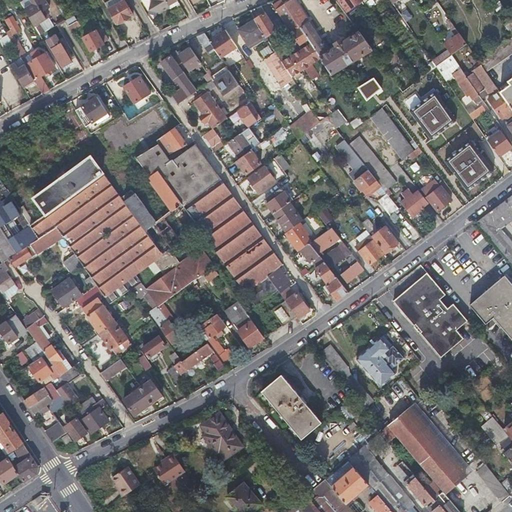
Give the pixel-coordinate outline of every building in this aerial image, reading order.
[(46,19),(44,15),(42,12),(47,8),(42,0),(29,0),(32,5),(24,9),(39,35),(44,32),(39,23),(46,19)] [(132,15),(124,1),(123,0),(118,0),(120,3),(108,10),(115,25),(132,15)] [(151,0),(149,10),(156,12),(159,0),(156,0),(151,0)] [(150,0),(151,0),(156,0),(159,0),(156,12),(160,13),(169,7),(168,6),(165,0),(150,0)] [(311,45),(321,60),(332,76),(371,49),(358,31),(329,51),(294,0),(291,0),(288,3),(286,0),(279,0),(281,2),(273,7),(289,29),(296,24),(307,40),(311,45)] [(361,0),(334,0),(344,13),(361,0)] [(177,8),(171,11),(178,22),(184,19),(177,8)] [(264,14),(254,20),(264,36),(265,38),(275,31),(264,14)] [(511,15),(502,22),(507,29),(511,36),(511,35),(511,15)] [(11,16),(4,20),(12,33),(19,29),(11,16)] [(467,43),(458,31),(450,19),(447,21),(457,36),(445,45),(452,54),(467,43)] [(264,36),(254,20),(238,31),(248,47),(264,36)] [(76,33),(79,31),(82,30),(79,26),(80,25),(77,21),(68,26),(70,31),(73,29),(76,33)] [(300,46),(307,40),(296,24),(289,29),(300,46)] [(108,40),(105,34),(101,28),(96,31),(95,30),(82,37),(91,51),(104,44),(103,43),(108,40)] [(209,41),(215,50),(220,57),(236,48),(226,32),(209,41)] [(208,54),(215,50),(209,41),(204,33),(197,36),(208,54)] [(0,45),(2,50),(13,45),(8,35),(0,38),(0,45)] [(63,67),(67,64),(71,62),(56,35),(47,40),(63,67)] [(250,50),(266,40),(265,38),(264,36),(248,47),(250,50)] [(477,59),(481,65),(485,70),(511,50),(511,36),(477,59)] [(17,40),(12,43),(21,57),(22,59),(25,57),(19,46),(20,46),(17,40)] [(268,45),(261,50),(265,57),(273,52),(268,45)] [(291,78),(321,60),(311,45),(288,59),(280,48),(274,52),(275,53),(291,78)] [(171,56),(175,61),(178,65),(180,64),(184,70),(186,68),(189,72),(200,64),(190,48),(179,56),(176,53),(171,56)] [(29,62),(29,61),(28,61),(26,62),(28,65),(29,64),(31,68),(28,70),(34,79),(42,93),(48,90),(40,76),(55,67),(46,52),(29,62)] [(293,81),(291,78),(275,53),(264,60),(281,88),(293,81)] [(16,63),(11,65),(15,71),(22,66),(21,63),(23,62),(22,59),(21,57),(15,61),(16,63)] [(173,81),(177,78),(182,75),(170,57),(161,63),(168,74),(173,81)] [(28,70),(23,62),(21,63),(22,66),(15,71),(23,86),(34,79),(28,70)] [(507,116),(511,112),(511,108),(499,90),(485,70),(481,65),(472,71),(473,72),(467,76),(481,97),(487,93),(489,96),(488,97),(501,116),(505,114),(507,116)] [(473,119),(470,114),(437,66),(426,73),(499,180),(509,172),(499,156),(488,141),(473,119)] [(229,72),(226,67),(210,78),(212,81),(213,83),(229,72)] [(229,72),(213,83),(216,87),(223,97),(238,85),(229,72)] [(169,84),(173,81),(168,74),(164,77),(169,84)] [(204,77),(208,83),(212,81),(210,78),(208,75),(204,77)] [(378,76),(360,85),(367,99),(385,90),(378,76)] [(511,108),(511,76),(507,80),(509,83),(499,90),(511,108)] [(133,104),(141,99),(150,93),(139,77),(122,87),(133,104)] [(216,87),(213,83),(212,81),(208,83),(201,88),(206,95),(216,87)] [(192,85),(188,87),(185,90),(183,88),(178,90),(171,93),(179,104),(196,92),(192,85)] [(384,102),(387,105),(403,91),(400,88),(384,102)] [(387,105),(391,110),(394,115),(412,100),(404,90),(403,91),(387,105)] [(247,104),(250,102),(243,92),(240,94),(247,104)] [(431,140),(458,121),(437,93),(411,112),(431,140)] [(194,103),(201,113),(213,104),(206,95),(194,103)] [(107,113),(102,105),(97,96),(76,110),(86,126),(107,113)] [(247,104),(246,104),(258,121),(261,119),(250,102),(247,104)] [(213,104),(201,113),(203,115),(200,117),(205,125),(208,122),(213,129),(224,121),(213,104)] [(249,127),(254,124),(258,121),(246,104),(237,111),(249,127)] [(312,108),(290,126),(299,138),(322,121),(312,108)] [(408,155),(415,150),(384,108),(371,118),(403,160),(408,155)] [(477,109),(470,114),(473,119),(477,117),(480,114),(477,109)] [(335,129),(342,125),(348,121),(339,111),(327,118),(335,129)] [(72,128),(78,125),(73,116),(67,119),(72,128)] [(351,121),(354,128),(364,123),(360,116),(351,121)] [(283,126),(273,134),(278,139),(288,131),(283,126)] [(157,141),(159,144),(167,156),(186,146),(174,128),(157,141)] [(240,158),(252,150),(253,149),(242,133),(229,142),(240,158)] [(501,133),(488,141),(499,156),(511,148),(501,133)] [(348,146),(369,172),(377,183),(380,186),(391,178),(359,137),(348,146)] [(355,182),(369,172),(348,146),(345,141),(337,147),(357,173),(353,176),(354,180),(355,182)] [(267,277),(278,268),(282,266),(193,142),(186,146),(167,156),(159,144),(136,159),(150,178),(148,179),(161,197),(172,212),(155,224),(144,210),(131,191),(120,199),(91,158),(66,176),(64,173),(55,178),(57,182),(33,199),(43,213),(39,216),(33,220),(23,204),(18,207),(38,238),(56,226),(63,236),(77,258),(82,265),(89,276),(96,286),(108,304),(139,282),(133,274),(152,260),(163,275),(144,289),(146,293),(156,306),(160,304),(184,287),(199,276),(212,266),(199,249),(179,264),(168,249),(198,228),(254,306),(267,296),(258,284),(267,277)] [(419,147),(415,150),(408,155),(410,157),(411,160),(422,151),(419,147)] [(261,163),(252,150),(240,158),(238,160),(248,173),(261,163)] [(248,177),(254,185),(259,193),(276,181),(265,165),(248,177)] [(369,172),(355,182),(364,193),(377,183),(369,172)] [(30,243),(38,238),(18,207),(0,178),(0,230),(14,253),(30,243)] [(423,186),(418,190),(424,198),(426,196),(429,194),(423,186)] [(426,196),(432,204),(437,211),(451,200),(440,186),(436,189),(433,191),(429,194),(426,196)] [(292,192),(296,198),(300,195),(296,189),(292,192)] [(265,201),(274,214),(288,204),(290,203),(281,190),(265,201)] [(397,196),(399,199),(401,201),(399,202),(411,217),(419,211),(418,210),(428,203),(424,198),(418,190),(407,198),(403,192),(397,196)] [(393,222),(403,216),(390,192),(380,198),(393,222)] [(463,208),(467,204),(472,201),(466,194),(458,200),(463,208)] [(511,242),(501,228),(511,219),(511,194),(478,222),(511,263),(511,242)] [(161,197),(144,210),(155,224),(172,212),(161,197)] [(29,202),(39,216),(43,213),(33,199),(29,202)] [(274,214),(287,233),(299,224),(301,222),(288,204),(274,214)] [(331,219),(324,208),(316,213),(324,224),(331,219)] [(299,224),(287,233),(285,234),(296,249),(310,239),(301,227),(299,224)] [(56,226),(38,238),(30,243),(31,245),(10,258),(16,267),(63,236),(56,226)] [(386,226),(378,231),(371,237),(373,239),(384,253),(398,242),(386,226)] [(331,228),(310,244),(318,254),(338,238),(331,228)] [(0,245),(8,258),(14,253),(0,230),(0,245)] [(369,265),(376,260),(383,254),(372,240),(373,239),(371,237),(366,230),(356,237),(360,242),(355,246),(369,265)] [(342,243),(321,258),(324,262),(329,268),(344,258),(350,253),(342,243)] [(315,269),(316,268),(324,262),(321,258),(318,254),(310,244),(300,250),(310,264),(311,263),(315,269)] [(350,253),(344,258),(351,267),(358,262),(350,253)] [(66,276),(82,265),(77,258),(61,270),(66,276)] [(316,268),(327,284),(336,278),(329,268),(324,262),(316,268)] [(351,267),(350,268),(342,274),(348,282),(364,270),(358,262),(351,267)] [(208,282),(209,281),(210,280),(222,296),(229,292),(217,276),(218,275),(213,268),(203,275),(208,282)] [(286,278),(278,268),(267,277),(280,295),(286,290),(285,289),(290,285),(285,279),(286,278)] [(0,288),(2,292),(15,284),(6,270),(0,273),(0,288)] [(393,299),(416,328),(439,356),(463,337),(456,329),(468,319),(429,272),(393,299)] [(511,283),(505,275),(489,289),(470,305),(486,324),(494,317),(511,339),(511,283)] [(90,289),(96,286),(89,276),(84,280),(90,289)] [(202,280),(199,276),(184,287),(190,295),(202,286),(199,282),(202,280)] [(336,278),(327,284),(325,285),(331,293),(329,295),(334,302),(348,293),(336,278)] [(81,296),(75,288),(68,279),(51,291),(63,308),(81,296)] [(295,283),(286,290),(280,295),(285,301),(296,316),(298,318),(309,310),(298,295),(301,292),(295,283)] [(171,319),(160,304),(156,306),(146,293),(142,296),(162,324),(159,326),(171,344),(179,339),(167,321),(171,319)] [(236,299),(229,305),(222,310),(249,347),(263,337),(236,299)] [(196,303),(201,310),(205,307),(201,300),(196,303)] [(98,334),(114,322),(99,301),(83,312),(98,334)] [(284,324),(296,316),(285,301),(273,310),(284,324)] [(80,308),(77,305),(75,302),(64,310),(69,316),(80,308)] [(201,310),(208,320),(214,316),(205,307),(201,310)] [(22,322),(26,329),(39,319),(34,313),(22,322)] [(209,324),(205,327),(201,330),(219,355),(224,351),(213,335),(226,326),(217,313),(214,316),(208,320),(207,321),(209,324)] [(28,331),(26,329),(22,322),(17,316),(0,327),(0,328),(10,344),(28,331)] [(43,351),(50,345),(38,329),(48,322),(43,316),(39,319),(26,329),(28,331),(38,345),(43,351)] [(130,344),(114,322),(98,334),(111,352),(112,350),(115,355),(120,351),(117,347),(119,345),(123,350),(130,344)] [(398,372),(395,368),(392,364),(394,362),(397,365),(405,358),(386,335),(359,357),(383,385),(398,372)] [(150,364),(154,362),(157,359),(154,355),(164,348),(158,339),(141,351),(150,364)] [(173,366),(170,368),(166,371),(176,384),(182,380),(179,376),(213,351),(207,344),(180,363),(179,362),(173,366)] [(50,368),(42,357),(39,359),(27,367),(42,389),(51,383),(57,379),(58,378),(71,369),(64,359),(62,360),(51,345),(50,345),(43,351),(45,355),(53,365),(50,368)] [(45,355),(43,351),(38,345),(32,349),(39,359),(42,357),(44,356),(45,355)] [(343,363),(342,359),(341,355),(334,353),(332,345),(327,348),(321,352),(347,384),(353,379),(350,366),(343,363)] [(224,351),(219,355),(229,369),(238,363),(228,348),(224,351)] [(23,350),(15,356),(19,361),(27,356),(23,350)] [(168,358),(173,366),(179,362),(174,354),(168,358)] [(50,368),(53,365),(45,355),(44,356),(42,357),(50,368)] [(140,357),(134,361),(142,372),(147,368),(140,357)] [(119,369),(124,365),(120,359),(102,372),(107,379),(118,371),(119,369)] [(57,391),(67,404),(69,407),(78,400),(67,385),(80,375),(74,367),(71,369),(58,378),(57,379),(63,387),(57,391)] [(458,385),(463,381),(454,369),(449,374),(458,385)] [(308,401),(306,398),(303,395),(300,397),(281,375),(261,392),(301,439),(321,423),(305,403),(308,401)] [(54,387),(57,391),(63,387),(57,379),(51,383),(54,387)] [(141,383),(138,385),(152,403),(162,396),(150,379),(142,385),(141,383)] [(54,387),(51,383),(42,389),(24,400),(30,408),(53,392),(57,397),(52,401),(57,407),(55,409),(56,412),(67,404),(57,391),(54,387)] [(152,403),(138,385),(136,386),(138,388),(123,398),(135,415),(152,403)] [(361,402),(365,399),(368,396),(359,385),(352,391),(356,395),(361,402)] [(356,423),(370,412),(361,402),(356,395),(342,406),(356,423)] [(82,414),(97,403),(93,397),(78,408),(79,410),(74,414),(77,418),(82,414)] [(471,400),(482,414),(487,421),(492,427),(496,430),(500,427),(476,397),(471,400)] [(101,400),(97,403),(82,414),(85,417),(82,419),(91,433),(108,421),(99,408),(104,405),(101,400)] [(69,407),(67,404),(56,412),(53,414),(55,416),(65,409),(70,416),(74,414),(69,407)] [(444,494),(454,486),(463,478),(408,412),(389,427),(444,494)] [(0,439),(9,453),(15,448),(22,444),(1,413),(0,413),(0,439)] [(206,432),(204,434),(202,435),(215,454),(218,451),(224,460),(242,447),(220,413),(201,425),(206,432)] [(370,415),(363,420),(357,426),(353,433),(360,442),(379,426),(370,415)] [(78,419),(72,423),(66,427),(77,443),(89,434),(78,419)] [(502,430),(500,427),(496,430),(492,427),(487,421),(480,425),(496,447),(498,445),(508,438),(502,430)] [(511,421),(502,430),(508,438),(511,443),(511,421)] [(58,422),(45,431),(53,442),(66,433),(58,422)] [(378,434),(364,446),(375,460),(389,448),(378,434)] [(511,443),(508,438),(498,445),(500,448),(504,452),(501,454),(511,468),(511,443)] [(375,460),(364,446),(347,460),(367,484),(377,496),(390,511),(414,511),(416,509),(375,460)] [(11,465),(17,474),(23,483),(35,475),(37,467),(25,448),(14,455),(20,463),(16,466),(14,463),(11,465)] [(159,466),(171,481),(185,473),(174,454),(166,459),(168,461),(161,464),(159,466)] [(6,459),(0,462),(0,478),(3,483),(17,474),(11,465),(6,459)] [(347,460),(324,479),(344,503),(351,497),(367,484),(347,460)] [(164,486),(171,481),(159,466),(154,469),(164,486)] [(118,491),(120,494),(123,498),(140,486),(128,467),(113,478),(117,484),(120,489),(118,491)] [(415,478),(411,482),(408,485),(428,509),(431,507),(429,506),(432,503),(437,508),(431,511),(443,511),(440,507),(422,487),(415,478)] [(351,511),(344,503),(324,479),(309,492),(315,499),(321,501),(330,511),(351,511)] [(430,480),(422,487),(440,507),(443,504),(437,495),(440,492),(430,480)] [(508,496),(511,494),(511,493),(511,488),(506,481),(500,486),(508,496)] [(238,511),(250,511),(251,511),(260,504),(243,483),(226,497),(238,511)] [(443,504),(440,507),(443,511),(457,511),(440,492),(437,495),(443,504)] [(318,511),(305,496),(285,511),(318,511)] [(390,511),(377,496),(370,502),(378,511),(390,511)] [(362,510),(351,497),(344,503),(351,511),(359,511),(360,511),(362,510)]
